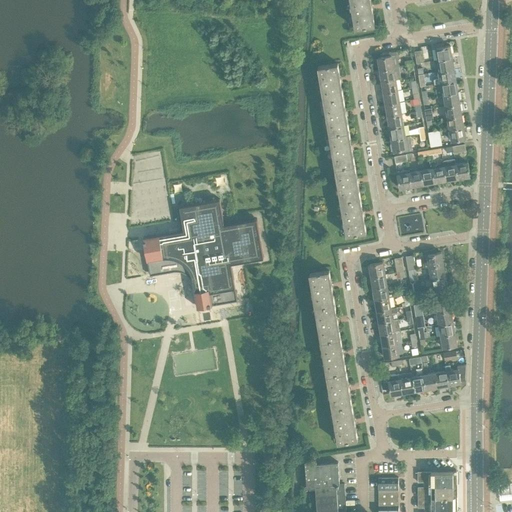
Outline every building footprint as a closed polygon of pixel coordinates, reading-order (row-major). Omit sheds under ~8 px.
[(370,0),(350,0),(355,27),(375,24),(370,0)] [(438,59),(452,57),(450,45),(444,46),(436,47),(438,59)] [(421,50),(414,51),(417,63),(423,62),(421,50)] [(380,69),(399,66),(397,51),(381,54),(381,57),(378,57),(380,69)] [(440,70),(454,68),(452,57),(438,59),(440,70)] [(324,100),(343,97),(338,63),(318,66),(324,100)] [(395,78),(401,77),(399,66),(380,69),(382,80),(395,78)] [(434,83),(442,82),(456,80),(454,68),(440,70),(437,70),(438,78),(433,79),(434,83)] [(397,90),(395,78),(382,80),(384,92),(397,90)] [(444,94),(458,91),(456,80),(442,82),(444,94)] [(386,104),(399,101),(397,90),(384,92),(386,104)] [(446,105),(460,103),(458,91),(444,94),(446,105)] [(329,134),(349,131),(343,97),(324,100),(329,134)] [(416,110),(421,109),(419,98),(410,99),(411,105),(415,104),(416,110)] [(388,115),(401,113),(399,101),(386,104),(388,115)] [(448,117),(462,114),(460,103),(446,105),(448,117)] [(426,120),(432,120),(434,119),(432,108),(425,109),(426,120)] [(389,127),(403,124),(401,113),(388,115),(389,127)] [(450,128),(464,126),(462,114),(448,117),(450,128)] [(391,138),(405,136),(403,124),(389,127),(391,138)] [(464,126),(450,128),(451,140),(465,138),(464,126)] [(335,168),(355,164),(349,131),(329,134),(335,168)] [(434,131),(428,132),(431,146),(441,145),(440,137),(437,137),(434,138),(434,135),(435,135),(434,131)] [(393,150),(405,148),(405,151),(412,149),(410,135),(405,136),(391,138),(393,150)] [(454,150),(453,150),(454,152),(466,150),(464,143),(453,145),(454,150)] [(407,160),(407,158),(406,153),(394,155),(395,162),(407,160)] [(458,178),(456,163),(455,163),(454,158),(443,160),(444,166),(447,180),(458,178)] [(456,163),(458,178),(470,176),(468,162),(460,163),(460,162),(456,163)] [(341,201),(361,198),(355,164),(335,168),(341,201)] [(435,182),(447,180),(444,166),(432,168),(435,182)] [(423,184),(435,182),(432,168),(421,170),(423,184)] [(409,172),(409,169),(397,171),(400,188),(411,186),(409,172)] [(411,186),(423,184),(421,170),(409,172),(411,186)] [(176,231),(143,236),(146,253),(147,258),(150,275),(174,271),(177,270),(178,270),(179,270),(180,270),(181,270),(181,271),(182,271),(183,271),(184,271),(184,272),(185,272),(186,272),(186,273),(187,273),(187,274),(188,274),(189,275),(190,276),(190,277),(191,277),(191,278),(192,278),(192,279),(192,280),(193,281),(193,282),(193,283),(197,307),(215,304),(221,303),(238,300),(231,263),(264,257),(257,218),(224,224),(220,198),(191,203),(177,206),(180,225),(180,226),(180,227),(180,228),(179,228),(179,229),(178,230),(177,230),(176,231)] [(361,198),(341,201),(347,235),(366,231),(361,198)] [(429,261),(424,262),(425,266),(429,266),(443,263),(441,251),(437,252),(428,254),(427,254),(429,261)] [(408,269),(413,268),(416,268),(413,254),(405,255),(408,269)] [(396,271),(399,271),(404,270),(402,256),(394,257),(396,271)] [(383,261),(369,264),(371,275),(385,273),(383,261)] [(443,263),(429,266),(431,277),(445,275),(443,263)] [(315,306),(335,303),(329,269),(309,273),(315,306)] [(385,273),(371,275),(373,287),(387,285),(385,273)] [(445,275),(431,277),(433,289),(447,286),(445,275)] [(387,285),(373,287),(375,299),(389,296),(387,285)] [(447,286),(433,289),(435,300),(449,298),(447,286)] [(389,296),(375,299),(377,310),(391,308),(389,296)] [(449,298),(435,300),(437,312),(451,309),(449,298)] [(321,340),(341,337),(335,303),(315,306),(321,340)] [(421,315),(423,314),(422,308),(420,308),(419,303),(414,304),(416,316),(421,315)] [(391,308),(377,310),(379,322),(393,319),(392,313),(397,312),(397,307),(391,308)] [(438,319),(435,320),(436,324),(439,323),(453,321),(451,309),(437,312),(438,319)] [(393,319),(379,322),(381,333),(395,331),(400,330),(398,318),(393,319)] [(453,321),(439,323),(441,335),(455,333),(453,321)] [(395,331),(381,333),(383,345),(397,343),(403,342),(400,330),(395,331)] [(455,333),(441,335),(443,347),(457,344),(455,333)] [(327,374),(346,370),(341,337),(321,340),(327,374)] [(397,343),(383,345),(385,357),(399,354),(397,343)] [(444,352),(444,357),(445,359),(457,357),(455,350),(444,352)] [(457,365),(458,368),(451,369),(450,364),(445,365),(446,370),(447,370),(449,384),(461,382),(460,380),(465,380),(466,364),(457,365)] [(327,374),(329,391),(332,408),(352,404),(346,370),(327,374)] [(438,386),(449,384),(447,370),(446,370),(435,372),(438,386)] [(400,374),(400,372),(388,375),(391,394),(403,392),(400,374)] [(415,390),(412,376),(411,372),(400,374),(403,392),(415,390)] [(426,388),(438,386),(435,372),(424,374),(426,388)] [(415,390),(426,388),(424,374),(412,376),(415,390)] [(332,408),(335,424),(338,441),(358,438),(352,404),(332,408)] [(310,500),(316,500),(316,511),(346,511),(344,483),(339,483),(338,461),(317,463),(317,462),(307,462),(309,487),(315,487),(316,493),(309,493),(310,500)] [(424,484),(457,484),(457,470),(418,471),(418,481),(424,481),(424,484)] [(378,491),(398,491),(398,477),(378,477),(378,491)] [(499,494),(511,492),(511,482),(498,484),(499,494)] [(418,486),(418,497),(457,496),(457,484),(424,484),(424,486),(418,486)] [(378,505),(398,505),(398,491),(378,491),(378,505)] [(424,507),(424,510),(457,509),(457,496),(418,497),(418,507),(424,507)]
